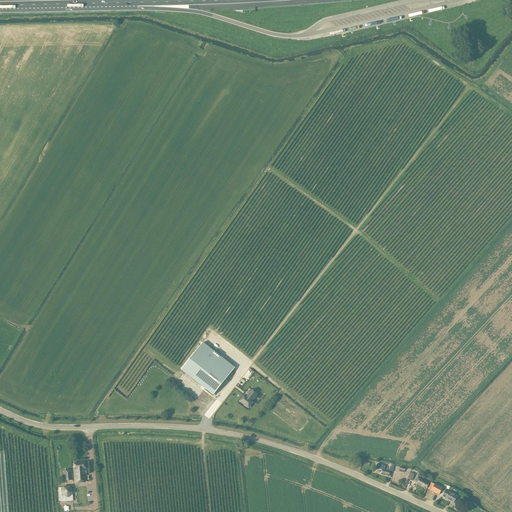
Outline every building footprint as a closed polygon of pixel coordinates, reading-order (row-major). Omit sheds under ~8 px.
[(205,389),(213,395),(218,388),(235,368),(203,343),(181,370),(205,389)] [(251,367),(245,375),(249,378),(255,370),(251,367)] [(240,401),(248,408),(253,402),(252,402),(257,395),(250,390),(245,397),(244,396),(240,401)] [(85,462),(73,463),(74,470),(74,473),(74,480),(87,479),(85,462)] [(382,470),(381,474),(389,476),(390,471),(393,472),(394,465),(390,464),(389,469),(386,468),(386,470),(384,470),(385,466),(377,464),(376,469),(382,470)] [(73,480),(72,470),(63,471),(64,481),(73,480)] [(416,484),(426,488),(428,484),(417,478),(416,481),(417,482),(416,484)] [(427,489),(431,491),(439,495),(442,488),(434,484),(431,483),(427,489)] [(70,487),(58,488),(59,501),(73,501),(72,493),(70,487)] [(445,490),(442,497),(454,503),(457,497),(445,490)]
